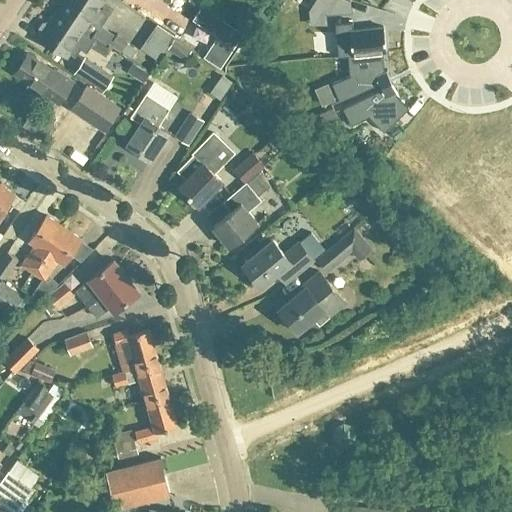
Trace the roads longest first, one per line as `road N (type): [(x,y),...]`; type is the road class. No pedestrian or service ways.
road 1 (residential): [(224,439),(168,264),(151,237),(0,135)]
road 2 (residential): [(224,439),(511,313)]
road 3 (residential): [(511,31),(497,10),(478,4),(444,25),(449,63),(466,75),(496,71)]
